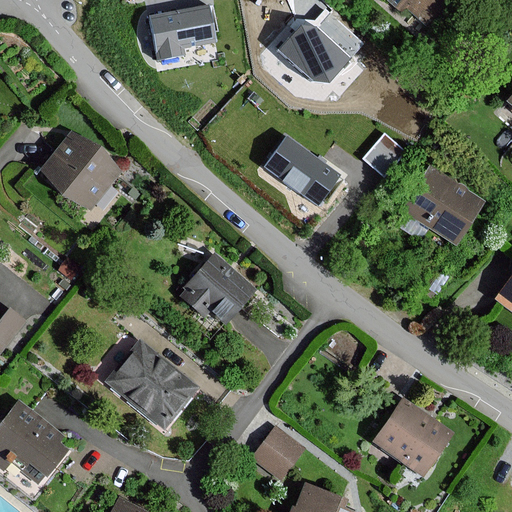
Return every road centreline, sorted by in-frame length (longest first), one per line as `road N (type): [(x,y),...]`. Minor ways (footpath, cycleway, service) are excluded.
road 1 (residential): [(338,298),(174,151),(34,0)]
road 2 (residential): [(60,416),(180,487),(338,298)]
road 3 (residential): [(511,416),(338,298)]
